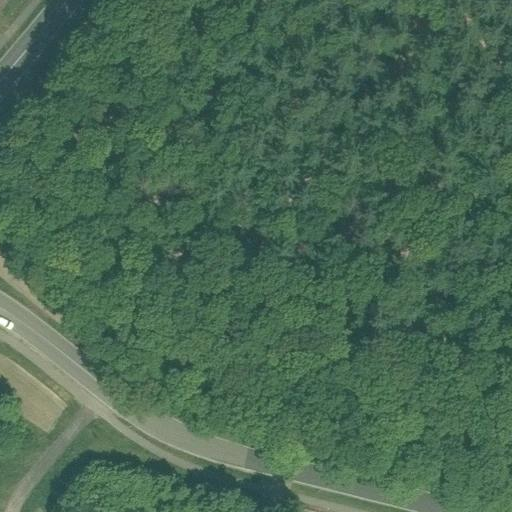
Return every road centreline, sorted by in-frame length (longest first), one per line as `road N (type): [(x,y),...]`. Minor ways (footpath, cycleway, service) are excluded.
road 1 (tertiary): [(0,312),(181,441),(451,511)]
road 2 (tertiary): [(80,0),(0,90)]
